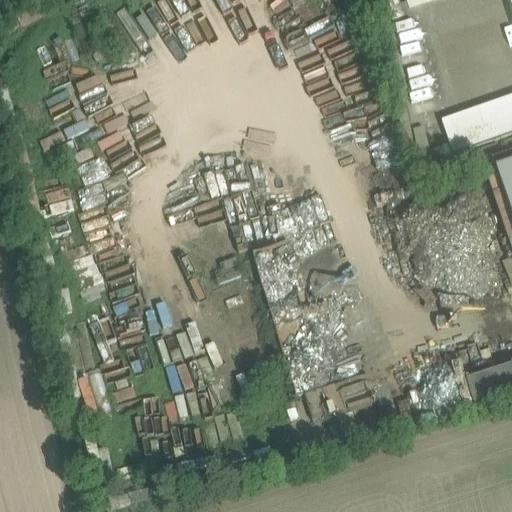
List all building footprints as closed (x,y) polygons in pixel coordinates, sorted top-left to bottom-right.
[(307,0),(312,18),(324,15),(320,0),(307,0)] [(266,6),(270,23),(280,21),(275,3),(266,6)] [(266,21),(261,5),(241,11),(247,27),(266,21)] [(201,35),(210,31),(202,9),(192,12),(201,35)] [(414,29),(424,61),(442,56),(432,24),(414,29)] [(144,35),(155,57),(163,53),(153,31),(144,35)] [(244,39),(219,50),(227,68),(252,57),(244,39)] [(132,56),(124,62),(135,78),(144,73),(132,56)] [(183,91),(216,81),(209,58),(176,69),(183,91)] [(445,70),(425,75),(427,85),(448,80),(445,70)] [(181,98),(157,105),(161,115),(184,108),(181,98)] [(144,134),(156,130),(149,109),(137,112),(144,134)] [(485,120),(475,123),(479,140),(489,137),(485,120)] [(137,148),(160,142),(157,132),(134,138),(137,148)] [(511,164),(494,170),(511,222),(511,164)] [(166,189),(154,195),(164,217),(176,211),(166,189)] [(326,195),(308,207),(321,226),(339,214),(326,195)] [(215,204),(224,227),(242,219),(233,197),(215,204)] [(261,222),(276,218),(273,206),(258,210),(261,222)] [(197,257),(201,277),(211,275),(206,255),(197,257)] [(210,284),(200,287),(207,313),(217,310),(210,284)] [(138,293),(125,295),(124,288),(108,290),(112,320),(141,316),(138,293)] [(191,318),(191,294),(182,294),(181,317),(191,318)] [(148,314),(167,310),(165,301),(146,305),(148,314)] [(198,356),(197,331),(187,331),(187,357),(198,356)] [(246,377),(245,364),(255,362),(252,337),(240,339),(242,350),(231,351),(235,378),(246,377)] [(115,373),(96,377),(104,411),(122,407),(115,373)] [(181,398),(190,399),(191,375),(182,374),(181,398)] [(211,382),(219,399),(233,393),(226,376),(211,382)] [(270,393),(273,404),(293,398),(287,376),(264,382),(268,394),(270,393)] [(167,402),(170,426),(179,425),(177,401),(167,402)] [(253,409),(235,413),(238,426),(256,421),(253,409)] [(183,430),(171,433),(177,457),(188,455),(183,430)] [(187,431),(187,453),(195,452),(195,431),(187,431)] [(165,454),(173,453),(171,433),(163,434),(165,454)] [(132,447),(135,459),(150,455),(148,443),(132,447)]
